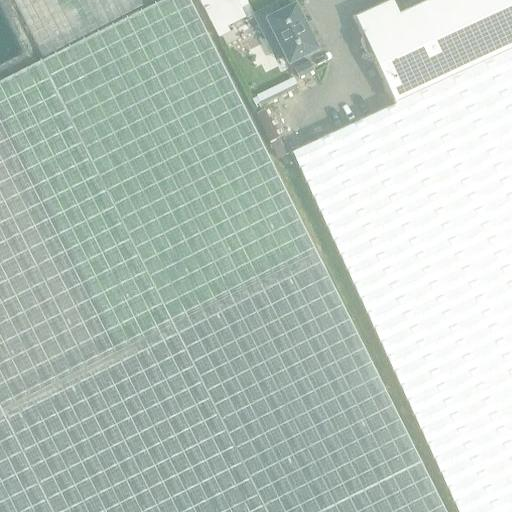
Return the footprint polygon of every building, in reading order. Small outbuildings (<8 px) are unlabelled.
[(0,511),(444,511),(399,421),(329,286),(190,0),(165,0),(41,62),(35,66),(0,83),(0,511)] [(13,0),(43,57),(144,4),(141,0),(13,0)] [(236,0),(198,0),(216,34),(227,28),(246,18),(236,0)] [(375,58),(398,107),(511,53),(511,0),(434,0),(399,16),(392,1),(356,19),(363,33),(359,43),(364,55),(375,58)] [(297,4),(282,12),(278,4),(254,16),(276,63),(287,58),(290,65),(320,51),(297,4)] [(233,26),(219,33),(226,46),(240,39),(233,26)] [(511,511),(511,53),(398,107),(292,155),(421,431),(458,511),(511,511)] [(309,61),(294,69),(299,79),(314,71),(309,61)] [(294,80),(257,98),(261,107),(299,88),(294,80)] [(265,111),(256,116),(270,144),(280,139),(265,111)] [(280,139),(270,144),(278,160),(288,155),(280,139)]
